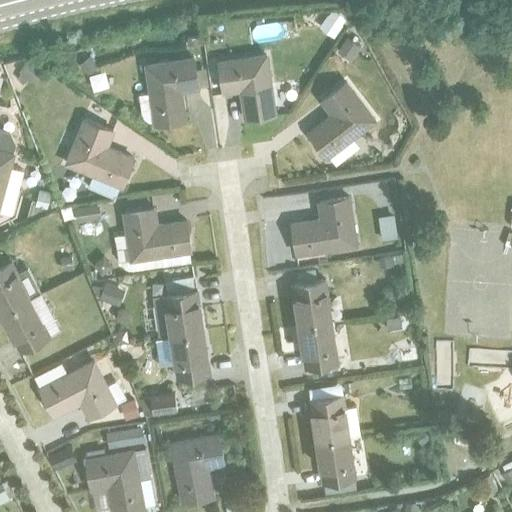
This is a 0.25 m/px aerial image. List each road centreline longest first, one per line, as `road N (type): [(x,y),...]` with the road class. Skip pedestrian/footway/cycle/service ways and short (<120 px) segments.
road 1 (residential): [(280,511),(227,157)]
road 2 (residential): [(58,511),(0,395)]
